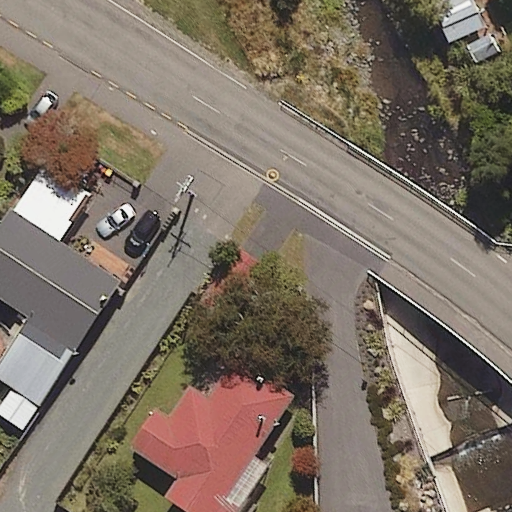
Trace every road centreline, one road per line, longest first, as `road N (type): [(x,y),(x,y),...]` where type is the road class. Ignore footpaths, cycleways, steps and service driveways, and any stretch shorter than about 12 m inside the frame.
road 1 (unclassified): [(40,0),(290,154)]
road 2 (unclassified): [(511,300),(290,154)]
